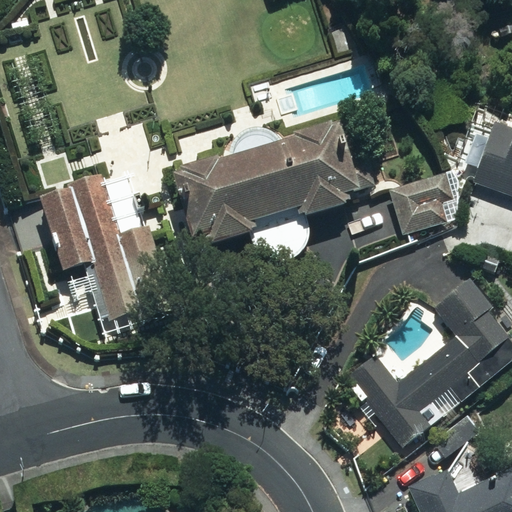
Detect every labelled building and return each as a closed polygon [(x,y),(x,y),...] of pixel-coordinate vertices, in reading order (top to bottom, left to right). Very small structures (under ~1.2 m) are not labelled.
[(511,129),(508,128),(502,146),(483,139),(465,191),(511,207),(511,129)] [(203,169),(161,181),(182,262),(242,245),(243,248),(244,251),(245,253),(247,256),(248,258),(250,260),(252,262),(255,264),(257,265),(259,266),(262,267),(265,268),(268,269),(270,269),(273,269),(276,269),(279,268),(281,267),(284,266),(287,265),(289,264),(291,262),(293,260),(295,258),(297,256),(299,253),(300,251),(301,248),(302,246),(302,243),(302,240),(302,237),(302,234),(302,232),(301,229),(335,218),(350,201),(327,133),(278,154),(277,152),(276,150),(275,148),(273,146),(272,144),(270,143),(268,141),(266,140),(264,139),(262,138),(260,137),(258,137),(255,136),(253,136),(251,136),(249,137),(246,137),(244,138),(242,138),(240,139),(238,141),(236,142),(234,143),(233,145),(231,147),(230,149),(229,151),(228,153),(227,155),(226,157),(226,159),(226,162),(226,164),(226,166),(226,168),(204,174),(203,169)] [(168,321),(120,178),(28,209),(53,284),(88,272),(110,341),(168,321)] [(438,180),(384,199),(398,240),(441,225),(436,208),(447,204),(438,180)] [(367,359),(342,379),(405,455),(511,365),(511,354),(483,319),(491,313),(465,282),(426,315),(450,344),(394,391),(367,359)] [(443,479),(404,499),(411,511),(511,511),(511,473),(455,503),(443,479)]
